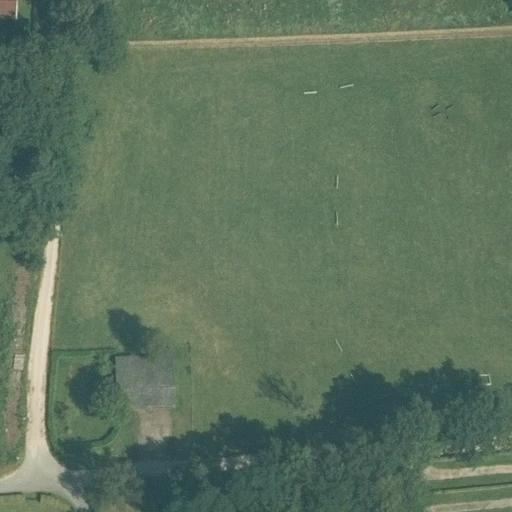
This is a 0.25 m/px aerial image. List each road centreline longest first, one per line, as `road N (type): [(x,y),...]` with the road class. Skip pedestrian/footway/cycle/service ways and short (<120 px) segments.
road 1 (track): [(61,44),(34,485)]
road 2 (track): [(169,466),(511,441)]
